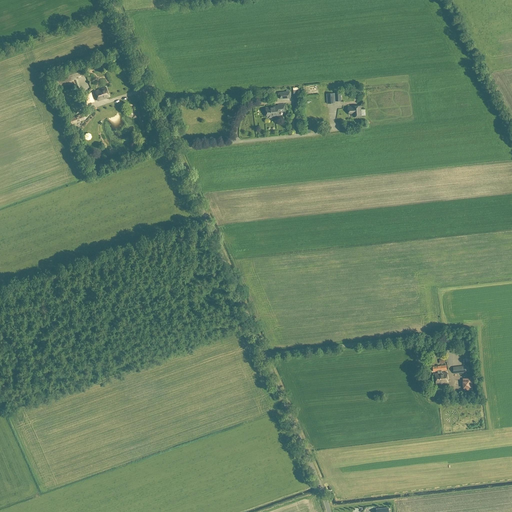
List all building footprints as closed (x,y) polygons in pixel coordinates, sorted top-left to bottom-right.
[(81,76),(82,77),(78,67),(53,75),(57,86),(78,78),(78,77),(81,76)] [(106,87),(94,91),(98,101),(109,97),(106,87)] [(341,94),(327,94),(327,104),(335,104),(335,101),(341,100),(341,94)] [(284,105),(278,105),(278,107),(266,108),(267,117),(268,117),(268,118),(272,118),(272,116),(279,116),(279,112),(285,111),(284,105)] [(348,107),(349,114),(353,114),(353,117),(361,116),(360,106),(353,106),(353,107),(348,107)] [(81,116),(72,118),(70,119),(71,124),(74,123),(83,120),(85,121),(92,112),(88,108),(81,116)] [(446,366),(433,367),(433,372),(438,371),(438,374),(435,374),(436,384),(448,383),(446,373),(442,373),(441,371),(446,371),(446,366)]
